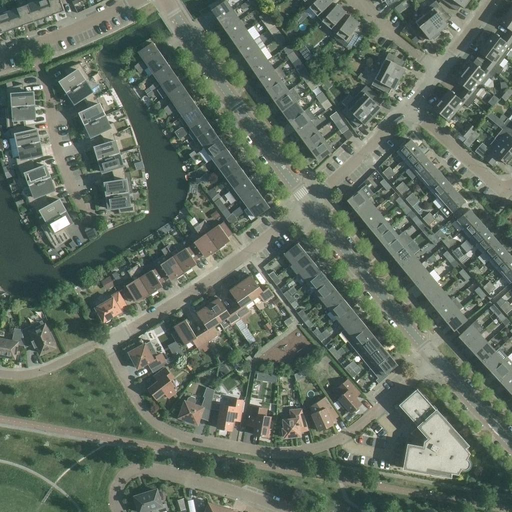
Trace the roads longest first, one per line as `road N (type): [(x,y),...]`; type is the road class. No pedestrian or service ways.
road 1 (residential): [(104,341),(139,404),(161,426),(209,443),(284,453),(343,437),(434,362)]
road 2 (residential): [(308,205),(163,0)]
road 3 (residential): [(308,205),(206,285),(104,341)]
road 4 (residential): [(288,511),(147,468),(120,479),(118,511)]
road 5 (residential): [(434,362),(308,205)]
road 6 (residential): [(84,215),(58,157),(33,46)]
road 7 (residential): [(308,205),(406,106)]
road 8 (residential): [(510,186),(493,183),(406,106)]
